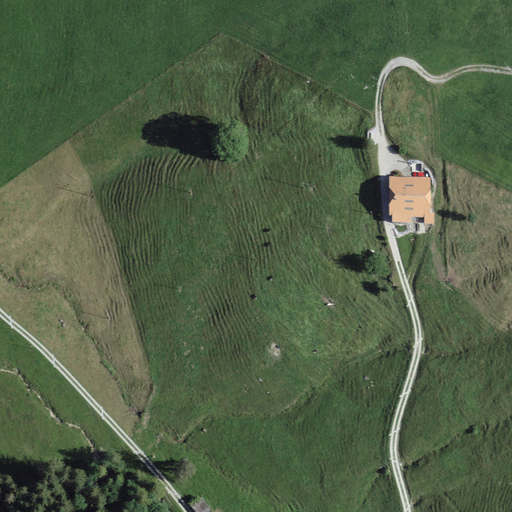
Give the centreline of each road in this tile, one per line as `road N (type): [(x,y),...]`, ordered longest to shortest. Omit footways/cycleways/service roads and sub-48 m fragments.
road 1 (track): [(407,511),(394,425),(418,326),(382,199),(385,75),(395,62),(409,61),(438,85),(457,72),(511,73)]
road 2 (track): [(0,311),(43,346),(190,511)]
